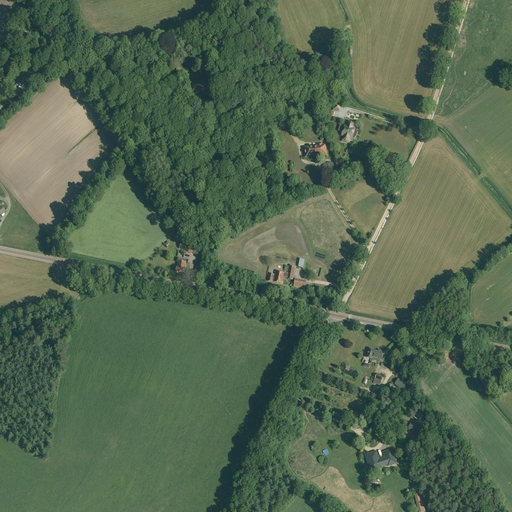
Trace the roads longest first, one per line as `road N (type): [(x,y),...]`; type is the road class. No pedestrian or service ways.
road 1 (primary): [(336,315),(0,249)]
road 2 (track): [(343,301),(423,137),(466,0)]
road 3 (track): [(43,257),(188,88),(211,78),(263,90)]
road 4 (unclassified): [(241,511),(336,315)]
road 5 (primary): [(511,350),(336,315)]
